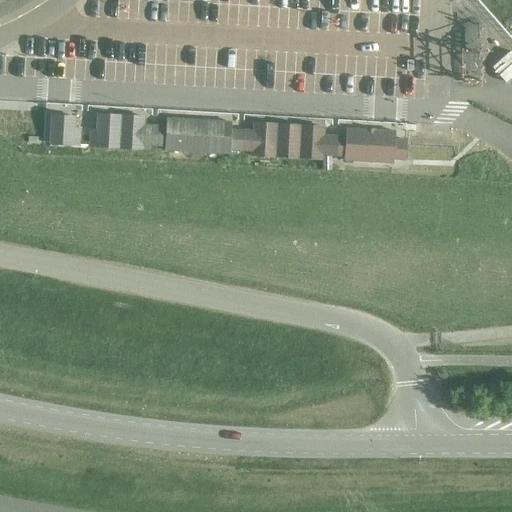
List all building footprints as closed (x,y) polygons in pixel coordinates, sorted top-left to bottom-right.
[(497,75),(511,61),(511,55),(509,52),(491,68),(497,75)] [(504,82),(511,75),(511,62),(498,75),(504,82)] [(118,149),(120,117),(96,116),(95,132),(90,131),(89,147),(118,149)] [(50,117),(49,145),(79,147),(80,131),(74,130),(74,119),(50,117)] [(120,117),(118,149),(142,150),(142,146),(153,147),(155,127),(143,126),(144,119),(120,117)] [(155,127),(153,147),(164,148),(164,152),(196,153),(198,122),(166,120),(166,128),(155,127)] [(229,123),(198,122),(196,153),(227,155),(227,151),(239,152),(240,132),(229,131),(229,123)] [(252,133),(240,132),(239,152),(251,153),(251,157),(271,158),(272,126),(252,125),(252,133)] [(272,126),(271,158),(301,159),(303,128),(272,126)] [(303,128),(301,159),(321,161),(321,160),(321,157),(333,157),(334,137),(323,137),(323,129),(303,128)] [(345,138),(334,137),(333,157),(344,158),(344,162),(368,163),(370,131),(346,130),(345,138)] [(393,133),(370,131),(368,163),(391,165),(392,161),(403,161),(404,141),(393,141),(393,133)] [(321,161),(321,170),(332,171),(333,157),(321,157),(321,160),(321,161)]
